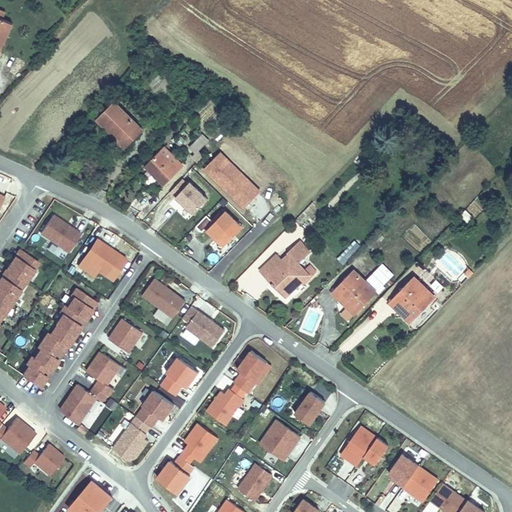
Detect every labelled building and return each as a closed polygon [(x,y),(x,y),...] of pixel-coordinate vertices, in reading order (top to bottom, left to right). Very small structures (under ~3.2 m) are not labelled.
[(136,133),(106,100),(87,117),(117,151),(136,133)] [(195,144),(188,138),(178,148),(185,154),(195,144)] [(174,164),(154,146),(132,167),(152,187),(174,164)] [(236,207),(248,196),(244,192),(248,188),(212,153),(197,169),(236,207)] [(200,198),(182,181),(179,183),(174,178),(162,189),(185,213),(200,198)] [(248,196),(252,191),(248,188),(244,192),(248,196)] [(234,227),(215,208),(196,227),(215,246),(234,227)] [(67,254),(79,236),(51,217),(39,235),(67,254)] [(110,281),(124,260),(94,239),(80,261),(96,271),(110,281)] [(306,254),(293,239),(265,261),(254,273),(280,300),(305,279),(293,266),(306,254)] [(0,318),(37,263),(22,253),(17,261),(14,259),(5,271),(8,274),(4,281),(0,278),(0,318)] [(96,271),(80,261),(76,267),(91,277),(96,271)] [(370,293),(345,269),(323,292),(330,300),(335,294),(353,311),(370,293)] [(429,274),(424,279),(439,294),(444,288),(429,274)] [(428,300),(406,277),(381,302),(386,309),(393,302),(409,320),(428,300)] [(183,303),(153,281),(141,297),(172,319),(183,303)] [(17,373),(34,384),(91,300),(71,286),(66,294),(68,296),(62,305),(60,303),(55,311),(57,312),(51,322),(45,332),(42,330),(32,345),(35,347),(29,356),(26,354),(21,362),(24,364),(17,373)] [(353,311),(335,294),(330,300),(348,317),(353,311)] [(393,302),(386,309),(403,325),(409,320),(393,302)] [(223,330),(190,306),(181,318),(188,323),(185,327),(212,347),(223,330)] [(127,354),(141,334),(120,320),(107,340),(127,354)] [(250,380),(263,361),(247,350),(234,369),(238,372),(231,382),(245,392),(252,382),(250,380)] [(85,372),(106,386),(120,367),(99,352),(85,372)] [(159,386),(174,396),(181,385),(185,388),(196,371),(178,359),(173,366),(171,364),(164,374),(166,375),(159,386)] [(267,364),(263,361),(250,380),(252,382),(254,383),(267,364)] [(77,385),(59,411),(78,426),(96,398),(101,402),(106,396),(93,388),(89,393),(77,385)] [(204,411),(223,424),(241,399),(227,388),(222,394),(218,391),(204,411)] [(308,390),(292,413),(307,423),(323,401),(308,390)] [(143,407),(136,417),(150,428),(155,421),(153,420),(155,416),(157,418),(162,421),(173,405),(152,391),(141,406),(143,407)] [(0,415),(5,410),(0,405),(0,439),(0,440),(19,455),(36,435),(16,419),(7,431),(0,425),(0,415)] [(135,457),(146,442),(143,439),(145,435),(144,433),(148,427),(136,417),(112,450),(128,461),(135,457)] [(274,418),(258,442),(283,459),(299,435),(274,418)] [(187,444),(178,456),(189,464),(194,458),(199,462),(216,438),(196,423),(183,441),(187,444)] [(361,424),(341,453),(357,464),(364,454),(378,436),(361,424)] [(93,433),(86,428),(83,432),(90,438),(93,433)] [(378,436),(364,454),(376,463),(389,444),(378,436)] [(23,463),(29,468),(33,463),(48,476),(63,458),(47,445),(38,456),(32,452),(23,463)] [(397,480),(404,485),(419,464),(403,452),(389,471),(394,474),(399,478),(397,480)] [(178,456),(173,464),(187,475),(193,467),(178,456)] [(177,494),(190,476),(187,475),(173,464),(169,462),(157,479),(177,494)] [(271,474),(254,463),(237,488),(255,500),(271,474)] [(404,485),(404,486),(424,500),(439,478),(419,464),(404,485)] [(192,505),(209,478),(196,470),(179,497),(192,505)] [(67,509),(71,511),(100,511),(112,498),(91,481),(67,509)] [(443,481),(431,499),(450,511),(458,511),(468,498),(443,481)] [(318,511),(321,509),(304,498),(293,511),(318,511)] [(218,511),(246,511),(227,499),(218,511)]
